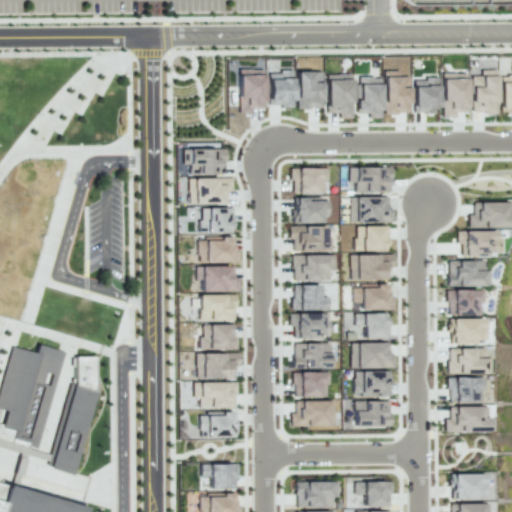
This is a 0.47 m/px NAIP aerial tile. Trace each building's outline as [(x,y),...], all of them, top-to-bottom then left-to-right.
[(468,112),(494,112),(494,69),(478,69),(478,75),(468,75),(468,112)] [(236,113),(249,112),(249,107),(261,107),(260,70),(247,71),(247,74),(235,74),(236,113)] [(406,113),(406,76),(396,76),(396,70),(380,71),(381,113),(406,113)] [(291,105),(290,71),(265,71),(266,106),(291,105)] [(293,71),(319,71),(319,109),(293,109),(293,71)] [(323,74),(323,112),(335,112),(336,118),(349,117),(348,73),(323,74)] [(464,111),(464,73),(438,73),(439,117),(452,117),(452,111),(464,111)] [(498,76),(504,76),(504,75),(511,75),(511,109),(510,109),(510,111),(498,111),(498,76)] [(354,113),(365,112),(365,117),(379,117),(377,76),(352,77),(354,113)] [(410,112),(435,112),(435,78),(410,78),(410,112)] [(185,174),(218,173),(218,161),(223,161),(222,148),(179,149),(179,164),(185,164),(185,174)] [(344,166),(344,183),(349,183),(349,192),(384,191),(384,178),(388,178),(388,165),(344,166)] [(288,169),(326,168),(326,182),(320,182),(320,192),(288,193),(288,169)] [(183,177),(184,203),(224,203),(224,191),(229,191),(229,176),(183,177)] [(319,222),(319,215),(326,215),(326,200),(314,200),(314,197),(291,196),(290,222),(319,222)] [(384,196),(347,196),(346,221),(389,222),(390,208),(384,208),(384,196)] [(509,200),(510,227),(465,228),(464,212),(471,212),(471,202),(509,200)] [(229,207),(196,208),(197,233),(230,232),(229,207)] [(322,226),(285,225),(285,239),(290,239),(289,250),(328,251),(328,237),(322,236),(322,226)] [(384,225),(351,226),(351,251),(384,250),(384,225)] [(493,255),(493,230),(453,230),(453,244),(457,244),(458,255),(493,255)] [(346,254),(347,280),(385,279),(384,266),(390,266),(389,253),(346,254)] [(331,254),(289,254),(289,281),(326,280),(326,270),(331,270),(331,254)] [(443,260),(444,286),(486,285),(486,270),(480,270),(480,259),(443,260)] [(230,265),(192,266),(192,279),(197,279),(197,291),(235,291),(235,277),(230,277),(230,265)] [(326,297),(316,296),(316,285),(289,284),(289,309),(326,310),(326,297)] [(384,284),(348,285),(349,302),(356,302),(356,309),(390,309),(390,296),(385,296),(384,284)] [(479,314),(478,289),(443,290),(444,315),(479,314)] [(231,294),(195,294),(195,320),(232,320),(231,294)] [(326,312),(285,313),(285,327),(290,327),(290,338),(326,337),(326,312)] [(360,338),(385,338),(385,313),(351,312),(350,325),(360,325),(360,338)] [(481,317),(447,318),(447,342),(481,342),(481,317)] [(232,324),(197,324),(197,349),(232,349),(232,324)] [(326,343),(290,342),(289,367),(326,368),(326,343)] [(385,342),(350,342),(351,368),(391,367),(391,354),(385,354),(385,342)] [(11,346),(0,384),(0,407),(5,409),(0,426),(13,429),(10,437),(26,442),(25,447),(36,450),(63,351),(36,343),(33,352),(11,346)] [(444,348),(445,374),(487,373),(487,358),(481,358),(481,347),(444,348)] [(235,352),(192,353),(192,378),(231,377),(231,366),(235,365),(235,352)] [(72,473),(97,389),(93,388),(93,354),(72,355),(72,384),(69,382),(45,465),(72,473)] [(386,396),(386,370),(350,371),(350,397),(386,396)] [(324,371),(289,372),(290,397),(325,396),(324,371)] [(479,377),(445,376),(444,401),(479,402),(479,377)] [(232,381),(189,382),(189,398),(195,398),(196,408),(232,407),(232,381)] [(386,425),(386,400),(350,401),(350,426),(386,425)] [(292,401),(292,412),(287,412),(287,425),(330,425),(330,401),(292,401)] [(484,431),(484,405),(446,406),(446,418),(441,418),(441,432),(484,431)] [(194,413),(194,431),(197,431),(197,437),(232,437),(232,424),(229,424),(229,411),(202,411),(202,413),(194,413)] [(233,488),(233,464),(197,463),(197,476),(206,477),(206,488),(233,488)] [(290,481),(290,507),(328,507),(328,496),(334,496),(334,481),(290,481)] [(360,506),(387,506),(386,481),(350,481),(351,494),(360,494),(360,506)] [(0,511),(0,482),(81,506),(79,511),(0,511)] [(232,494),(196,493),(196,511),(236,511),(237,505),(232,505),(232,494)] [(446,503),(446,511),(485,511),(485,502),(446,503)]
